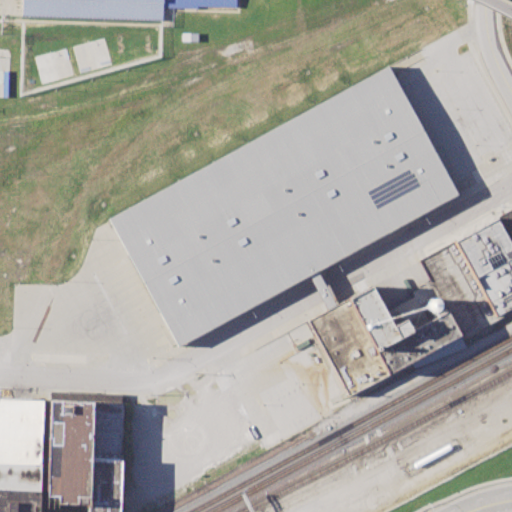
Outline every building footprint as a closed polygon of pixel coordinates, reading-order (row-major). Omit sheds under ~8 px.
[(20,0),(20,16),(161,20),(162,7),(195,8),(197,6),(236,7),(236,0),(20,0)] [(109,218),(391,65),(454,182),(460,192),(317,269),(307,274),(178,344),(109,218)] [(511,248),(495,217),(511,207),(511,248)] [(453,240),(495,217),(511,248),(511,305),(493,315),(490,311),(453,240)] [(411,291),(430,281),(419,260),(453,240),(490,311),(493,315),(511,305),(511,310),(461,338),(459,334),(446,310),(439,297),(419,307),(413,295),(411,291)] [(326,308),(307,274),(317,269),(335,303),(326,308)] [(387,373),(459,334),(446,310),(410,329),(403,316),(419,307),(413,295),(385,310),(370,284),(345,297),(387,373)] [(387,373),(348,395),(306,319),(326,308),(335,303),(345,297),(387,373)] [(0,461),(0,399),(41,399),(38,463),(0,461)] [(43,504),(48,399),(92,401),(90,460),(87,506),(43,504)] [(92,401),(122,402),(120,461),(90,460),(92,401)] [(85,511),(87,506),(90,460),(120,461),(117,511),(85,511)] [(0,488),(0,461),(38,463),(37,490),(0,488)] [(0,511),(0,488),(37,490),(37,511),(0,511)]
